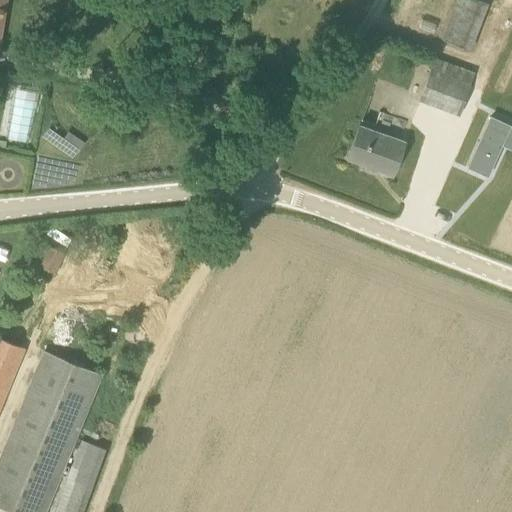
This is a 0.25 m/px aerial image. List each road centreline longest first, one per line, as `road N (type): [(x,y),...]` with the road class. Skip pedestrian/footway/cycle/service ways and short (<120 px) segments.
road 1 (track): [(253,190),(165,330),(94,511)]
road 2 (unclassified): [(511,279),(308,202),(253,190)]
road 3 (unclassified): [(0,212),(253,190)]
